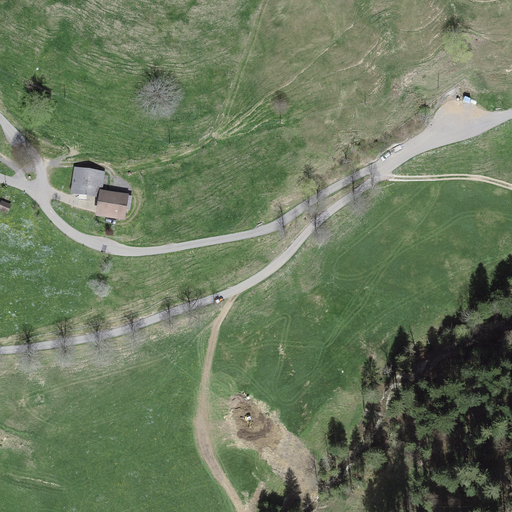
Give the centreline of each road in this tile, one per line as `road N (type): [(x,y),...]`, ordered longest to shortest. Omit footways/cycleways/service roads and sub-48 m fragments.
road 1 (unclassified): [(0,118),(39,164),(51,215),(116,250),(252,233),(366,169),(397,161)]
road 2 (unclassified): [(0,350),(82,340),(246,284),(397,161)]
road 3 (track): [(377,177),(470,176),(511,186)]
road 4 (unclassified): [(397,161),(511,113)]
